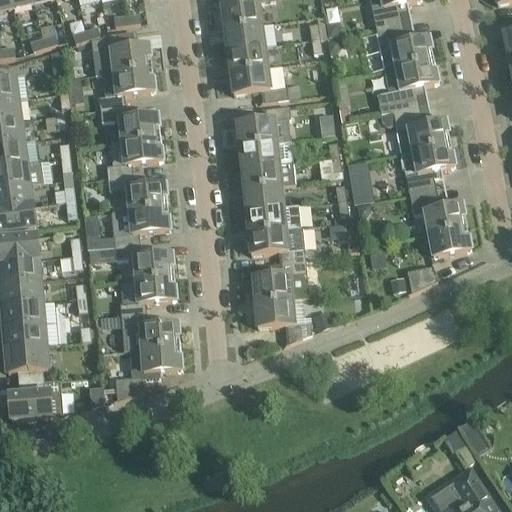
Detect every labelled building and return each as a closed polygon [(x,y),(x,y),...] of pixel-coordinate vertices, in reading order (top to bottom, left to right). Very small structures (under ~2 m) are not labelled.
[(10,0),(0,0),(0,15),(14,13),(10,0)] [(32,0),(10,0),(14,13),(35,8),(32,0)] [(101,0),(104,9),(122,5),(120,0),(101,0)] [(225,34),(262,29),(260,7),(276,5),(275,0),(250,0),(251,8),(222,12),(225,34)] [(369,0),(377,34),(403,28),(400,15),(410,13),(408,7),(422,4),(421,0),(369,0)] [(511,0),(496,0),(498,9),(511,5),(511,0)] [(126,20),(129,31),(141,29),(140,19),(126,20)] [(114,22),(116,32),(129,31),(126,20),(114,22)] [(309,30),(312,44),(321,43),(318,28),(309,30)] [(328,31),(331,42),(343,40),(341,28),(328,31)] [(385,76),(435,65),(430,43),(416,45),(415,39),(406,41),(403,28),(377,34),(385,76)] [(262,29),(225,34),(228,56),(265,51),(262,29)] [(97,32),(86,36),(88,46),(100,42),(97,32)] [(76,49),(88,46),(86,36),(73,39),(76,49)] [(100,42),(92,45),(94,58),(112,56),(114,78),(153,73),(150,50),(139,52),(137,36),(112,39),(100,42)] [(55,40),(43,43),(46,54),(58,50),(55,40)] [(31,47),(34,57),(46,54),(43,43),(31,47)] [(323,57),(321,43),(312,44),(314,59),(323,57)] [(341,43),(328,45),(330,58),(338,57),(342,50),(341,43)] [(265,51),(228,56),(231,77),(268,72),(265,51)] [(14,52),(1,54),(4,64),(16,62),(14,52)] [(65,54),(51,58),(54,78),(67,77),(65,54)] [(435,65),(385,76),(390,96),(378,99),(382,119),(394,117),(420,111),(417,98),(427,96),(425,90),(439,87),(435,65)] [(0,106),(18,104),(29,103),(25,79),(15,80),(10,81),(8,69),(0,70),(0,106)] [(268,72),(231,77),(234,99),(263,95),(265,107),(289,104),(289,103),(284,70),(268,72)] [(106,101),(99,102),(101,115),(126,112),(124,100),(156,96),(153,73),(114,78),(103,79),(106,101)] [(289,95),(290,104),(301,103),(300,94),(289,95)] [(62,113),(71,112),(69,97),(60,99),(62,113)] [(0,128),(21,126),(18,104),(0,106),(0,128)] [(267,126),(238,129),(240,151),(291,145),(289,124),(291,124),(290,112),(290,111),(265,114),(267,126)] [(396,129),(402,158),(451,148),(447,126),(433,129),(432,122),(423,124),(420,111),(394,117),(396,129)] [(126,112),(101,115),(102,127),(120,125),(123,147),(161,143),(158,120),(127,124),(126,112)] [(348,113),(340,114),(342,127),(350,126),(350,125),(348,113)] [(394,117),(382,119),(383,126),(389,131),(396,129),(394,117)] [(68,134),(66,120),(56,121),(58,135),(68,134)] [(0,128),(0,150),(24,147),(21,126),(0,128)] [(163,165),(161,143),(123,147),(111,148),(113,170),(107,171),(109,184),(133,181),(132,169),(163,165)] [(24,147),(0,150),(0,172),(27,168),(39,167),(36,145),(24,147)] [(240,151),(242,172),(293,167),(291,145),(240,151)] [(329,149),(331,163),(340,162),(338,147),(329,149)] [(60,149),(61,164),(71,162),(69,148),(60,149)] [(405,174),(410,200),(437,194),(434,181),(443,180),(442,173),(456,171),(451,148),(402,158),(403,162),(401,165),(403,172),(405,174)] [(71,162),(61,164),(63,178),(64,185),(73,184),(73,177),(71,162)] [(333,178),(343,177),(340,162),(331,163),(333,178)] [(0,172),(0,194),(30,190),(45,188),(42,167),(27,169),(27,168),(0,172)] [(293,167),(242,172),(245,194),(281,190),(295,189),(293,167)] [(133,181),(109,184),(110,196),(128,194),(130,216),(168,212),(166,190),(135,193),(133,181)] [(0,215),(34,211),(34,210),(33,210),(30,190),(0,194),(0,215)] [(281,190),(245,194),(247,216),(284,212),(281,190)] [(336,191),(338,206),(347,205),(345,190),(336,191)] [(65,192),(66,207),(76,205),(74,191),(65,192)] [(425,218),(429,239),(468,232),(463,209),(450,212),(448,206),(439,207),(437,194),(410,200),(414,220),(425,218)] [(78,223),(76,205),(66,207),(68,224),(78,223)] [(341,221),(350,219),(347,205),(338,206),(341,221)] [(299,210),(284,212),(247,216),(249,238),(302,232),(299,210)] [(0,238),(37,233),(34,211),(0,215),(0,238)] [(368,223),(372,218),(370,211),(358,213),(360,224),(368,223)] [(168,212),(130,216),(112,218),(114,242),(115,252),(140,250),(139,238),(171,235),(168,212)] [(249,238),(252,260),(281,257),(282,269),(307,266),(303,232),(302,232),(249,238)] [(468,232),(429,239),(434,261),(472,254),(468,232)] [(86,241),(88,255),(89,254),(96,254),(103,253),(115,252),(114,242),(100,243),(99,239),(86,241)] [(0,244),(0,266),(40,264),(38,241),(0,244)] [(70,243),(72,261),(82,260),(80,242),(70,243)] [(140,250),(115,252),(117,265),(134,263),(136,285),(175,282),(173,259),(141,262),(140,250)] [(350,256),(351,261),(361,260),(360,251),(354,251),(350,256)] [(96,254),(89,254),(90,267),(104,266),(103,253),(96,254)] [(84,274),(82,260),(72,261),(74,275),(84,274)] [(0,283),(0,289),(41,285),(39,264),(40,264),(0,266),(0,283)] [(307,266),(282,269),(263,270),(264,282),(254,283),(256,308),(304,303),(310,303),(307,279),(308,279),(307,266)] [(408,276),(412,298),(436,287),(434,271),(408,276)] [(177,305),(175,282),(136,285),(138,307),(121,309),(122,321),(146,319),(145,307),(177,305)] [(0,289),(2,310),(43,307),(41,285),(0,289)] [(392,288),(394,297),(405,295),(403,285),(392,288)] [(367,287),(357,288),(358,299),(368,298),(367,287)] [(76,290),(77,304),(87,303),(85,288),(76,290)] [(89,317),(87,303),(77,304),(79,318),(89,317)] [(304,303),(256,308),(258,332),(287,330),(289,349),(313,340),(312,322),(305,323),(304,303)] [(2,310),(4,332),(44,328),(43,307),(2,310)] [(146,319),(122,321),(123,334),(124,356),(131,356),(181,352),(179,329),(147,331),(146,319)] [(6,353),(46,350),(44,328),(4,332),(6,353)] [(81,332),(82,347),(92,346),(90,331),(81,332)] [(48,374),(46,350),(6,353),(8,377),(17,377),(19,388),(44,386),(43,374),(48,374)] [(182,374),(181,352),(131,356),(133,383),(116,384),(118,405),(114,406),(114,407),(145,398),(145,397),(144,397),(143,383),(160,382),(160,376),(182,374)] [(12,425),(49,422),(51,422),(51,423),(64,420),(61,385),(44,386),(19,388),(20,400),(10,401),(12,425)] [(455,456),(466,472),(476,465),(466,449),(455,456)] [(462,511),(496,511),(471,473),(451,486),(466,510),(462,511)]
